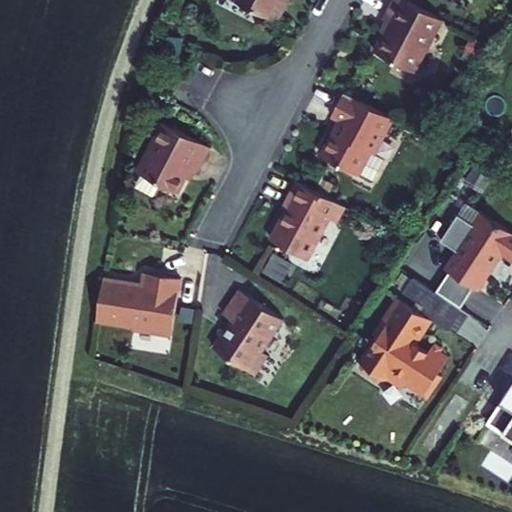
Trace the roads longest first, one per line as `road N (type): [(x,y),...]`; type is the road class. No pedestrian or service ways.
road 1 (residential): [(46,511),(93,172),(148,0)]
road 2 (residential): [(213,235),(335,0)]
